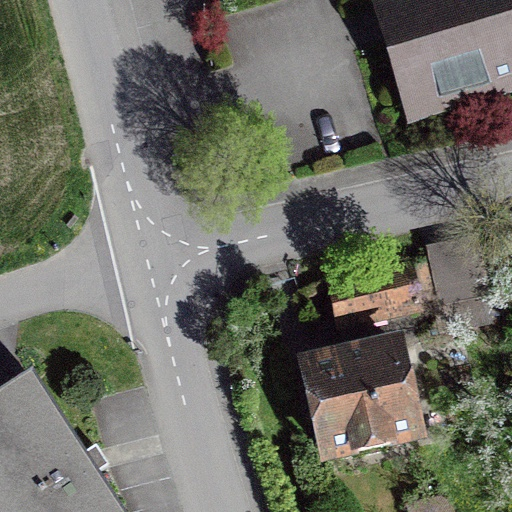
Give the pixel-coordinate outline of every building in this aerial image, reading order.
[(511,0),(369,0),(394,83),(408,127),(511,96),(511,0)] [(424,253),(437,309),(487,298),(475,242),(424,253)] [(327,291),(337,331),(418,311),(415,300),(431,296),(425,268),(327,291)] [(435,315),(440,338),(485,327),(480,304),(435,315)] [(346,362),(305,372),(325,461),(414,441),(393,351),(346,362)] [(0,397),(0,511),(115,511),(87,467),(29,379),(0,397)]
